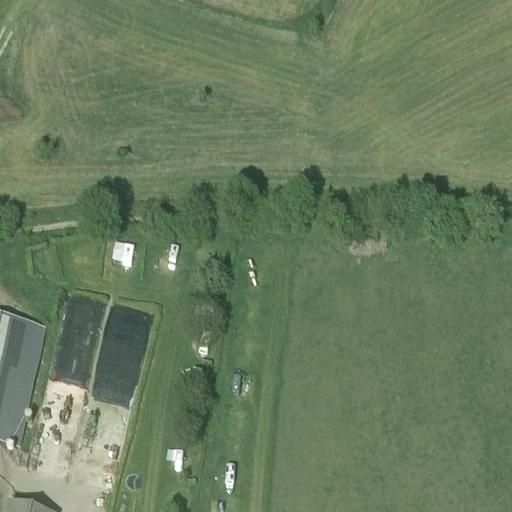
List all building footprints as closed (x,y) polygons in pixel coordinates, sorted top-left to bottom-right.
[(119,268),(137,270),(139,250),(121,249),(119,268)] [(161,259),(156,273),(175,280),(180,265),(161,259)] [(252,277),(267,280),(269,267),(254,264),(252,277)] [(0,444),(17,448),(43,330),(0,320),(0,444)] [(228,469),(246,472),(248,452),(231,449),(228,469)] [(218,482),(216,500),(234,502),(237,484),(218,482)]
